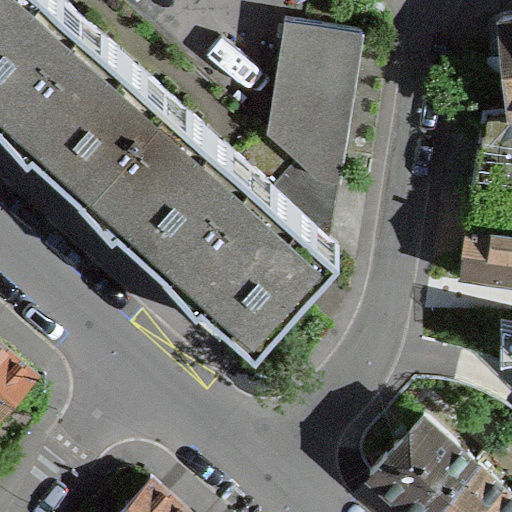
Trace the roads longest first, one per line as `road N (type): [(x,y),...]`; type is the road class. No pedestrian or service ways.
road 1 (residential): [(270,478),(363,364),(384,311),(435,0)]
road 2 (residential): [(18,511),(134,362)]
road 3 (residential): [(0,240),(134,362)]
road 4 (residential): [(134,362),(270,478)]
